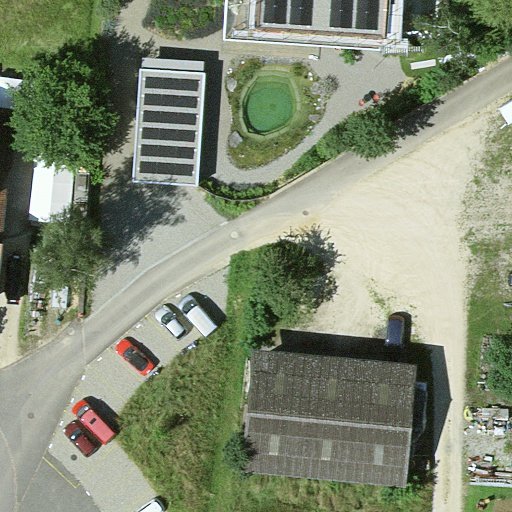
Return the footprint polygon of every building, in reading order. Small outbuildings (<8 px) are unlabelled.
[(403,0),(227,0),(225,39),(401,50),(403,0)] [(145,57),(144,68),(202,73),(203,61),(145,57)] [(198,187),(205,72),(202,73),(144,68),(139,68),(132,182),(198,187)] [(0,276),(5,242),(2,242),(9,187),(0,185),(0,276)] [(242,471),(406,486),(417,364),(254,349),(242,471)]
